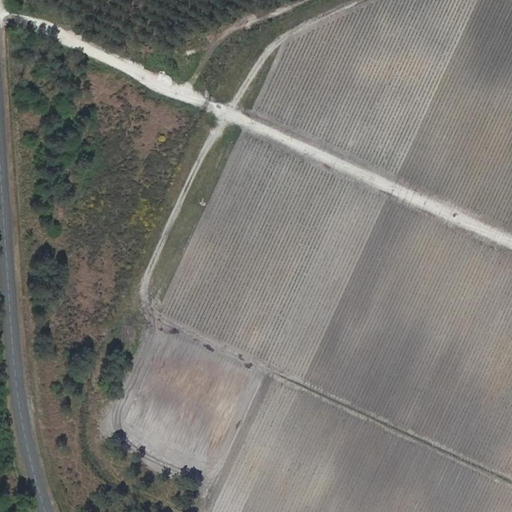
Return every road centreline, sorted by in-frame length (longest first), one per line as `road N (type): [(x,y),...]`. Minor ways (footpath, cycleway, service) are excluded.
road 1 (track): [(511,242),(0,10)]
road 2 (track): [(348,168),(261,359),(511,476)]
road 3 (tertiary): [(45,511),(27,425),(0,136)]
road 4 (track): [(370,0),(280,37),(221,110)]
road 5 (track): [(446,445),(511,306)]
